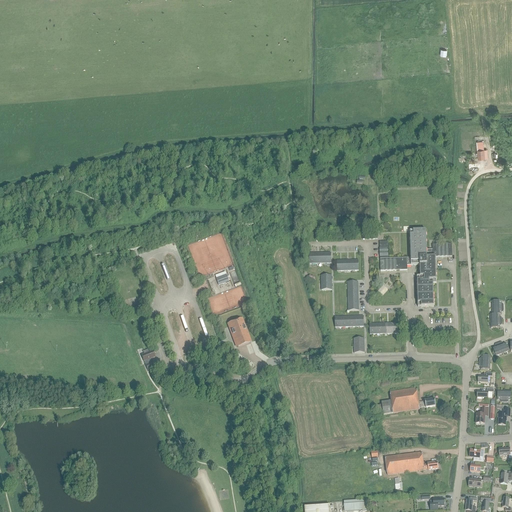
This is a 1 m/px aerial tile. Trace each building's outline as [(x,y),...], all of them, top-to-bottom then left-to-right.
[(426,250),(426,231),(410,231),(411,258),(388,259),(387,242),(379,242),(380,271),(407,270),(407,266),(420,266),(420,277),(417,277),(418,307),(434,307),(433,284),(436,284),(436,257),(452,257),(452,244),(432,245),(433,250),(426,250)] [(229,282),(226,275),(216,279),(218,286),(229,282)] [(242,319),(228,325),(236,346),(238,345),(244,343),(248,342),(250,341),(242,319)] [(498,343),(502,354),(508,352),(505,343),(502,345),(501,342),(498,343)] [(496,356),(502,354),(498,343),(495,344),(496,347),(493,348),(496,356)] [(153,363),(151,359),(155,357),(153,351),(149,353),(148,350),(143,352),(144,355),(141,355),(144,362),(144,361),(147,370),(155,368),(153,363)] [(488,377),(492,377),(492,374),(486,374),(486,377),(478,376),(478,382),(488,383),(488,377)] [(425,402),(419,403),(416,389),(390,393),(391,401),(381,403),(383,415),(420,410),(419,409),(426,408),(426,409),(436,407),(435,399),(425,401),(425,402)] [(488,393),(494,393),(494,390),(487,389),(487,392),(477,392),(477,398),(488,398),(488,393)] [(488,409),(482,408),(481,414),(476,414),(476,424),(484,424),(484,415),(488,415),(488,409)] [(510,410),(503,409),(503,415),(498,415),(498,418),(498,425),(505,426),(506,420),(507,417),(510,417),(510,410)] [(511,452),(510,453),(510,448),(499,449),(499,456),(509,456),(509,459),(511,459),(511,452)] [(483,463),(484,458),(480,457),(480,451),(470,450),(470,458),(475,458),(474,462),(475,462),(483,463)] [(423,465),(422,453),(385,458),(387,476),(424,471),(424,470),(428,470),(428,471),(438,469),(438,463),(427,464),(427,465),(423,465)] [(470,472),(480,473),(480,471),(484,471),(484,468),(486,468),(486,464),(483,463),(475,462),(475,465),(471,465),(470,472)] [(511,478),(511,472),(509,472),(508,475),(501,474),(500,484),(507,485),(508,479),(511,480),(511,478)] [(468,487),(480,488),(481,481),(469,479),(468,487)] [(477,502),(477,499),(470,498),(470,501),(467,501),(466,511),(467,511),(466,511),(475,511),(476,508),(472,507),(473,501),(477,502)] [(490,511),(490,509),(488,509),(489,503),(486,502),(486,499),(481,498),(480,502),(483,502),(482,511),(490,511)] [(509,499),(503,498),(502,508),(505,508),(505,511),(511,511),(511,509),(508,508),(509,499)] [(444,506),(444,499),(437,500),(437,499),(433,499),(433,501),(430,501),(431,507),(430,507),(430,511),(438,510),(438,507),(444,506)] [(349,511),(367,511),(367,500),(344,502),(344,511),(349,511)]
